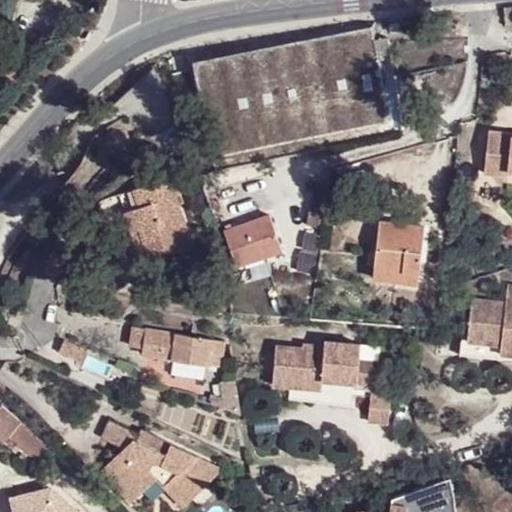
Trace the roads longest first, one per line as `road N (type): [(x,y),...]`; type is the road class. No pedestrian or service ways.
road 1 (unknown): [(511,382),(458,422),(409,432),(280,407)]
road 2 (secondary): [(350,0),(142,38)]
road 3 (secondary): [(142,38),(65,95),(0,159)]
